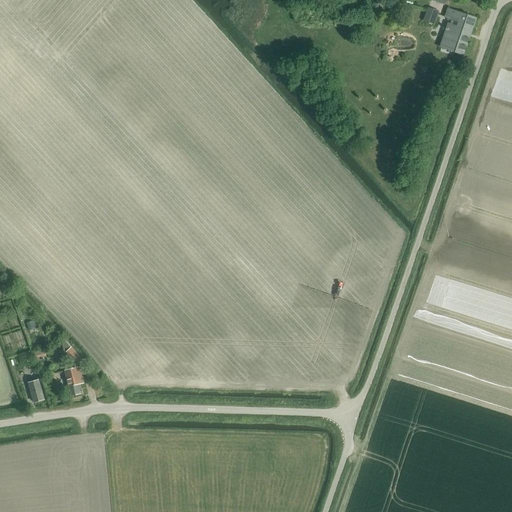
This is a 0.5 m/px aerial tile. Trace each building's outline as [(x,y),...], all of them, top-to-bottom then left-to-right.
[(435,25),(439,12),(428,8),(423,21),(435,25)] [(441,47),(463,55),(475,19),(448,10),(446,18),(453,20),(451,25),(449,24),(441,47)] [(80,358),(71,348),(67,341),(62,342),(65,353),(73,363),(80,358)] [(26,356),(30,368),(36,366),(31,354),(26,356)] [(79,384),(84,383),(81,367),(65,371),(71,396),(81,394),(79,384)] [(34,402),(44,399),(39,380),(29,383),(34,402)]
